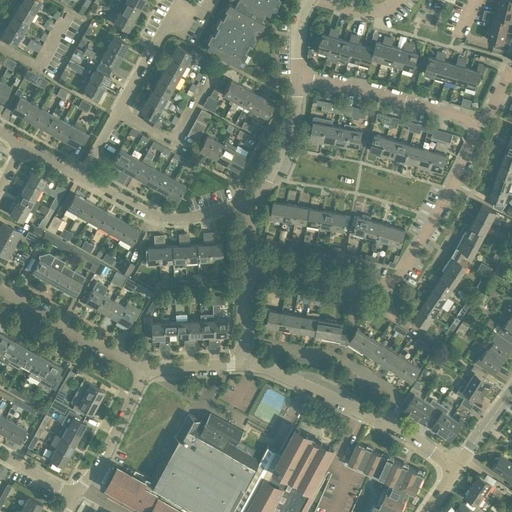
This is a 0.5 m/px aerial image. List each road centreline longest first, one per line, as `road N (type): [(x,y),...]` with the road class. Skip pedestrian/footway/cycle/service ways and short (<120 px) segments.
road 1 (residential): [(81,176),(178,2)]
road 2 (residential): [(386,284),(436,216),(474,120)]
road 3 (residential): [(252,198),(171,218),(81,176)]
road 4 (residential): [(474,120),(299,78)]
road 5 (residential): [(384,423),(395,397),(351,368),(282,351),(273,371)]
road 6 (residential): [(146,369),(0,288)]
road 7 (residential): [(73,494),(102,462),(146,369)]
road 8 (residential): [(248,259),(386,284)]
road 9 (residential): [(252,198),(291,126),(299,78)]
road 10 (residential): [(384,423),(273,371)]
